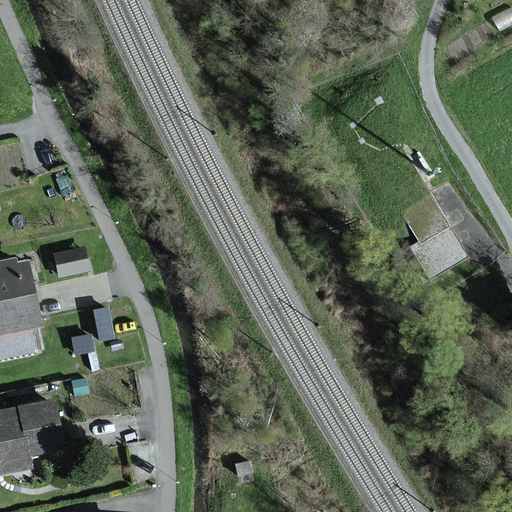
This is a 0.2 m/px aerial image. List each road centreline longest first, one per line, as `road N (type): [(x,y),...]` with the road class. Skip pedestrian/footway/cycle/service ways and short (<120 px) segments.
road 1 (unclassified): [(166,511),(161,376),(142,304),(0,0)]
road 2 (track): [(511,235),(433,101),(427,54),(442,0)]
